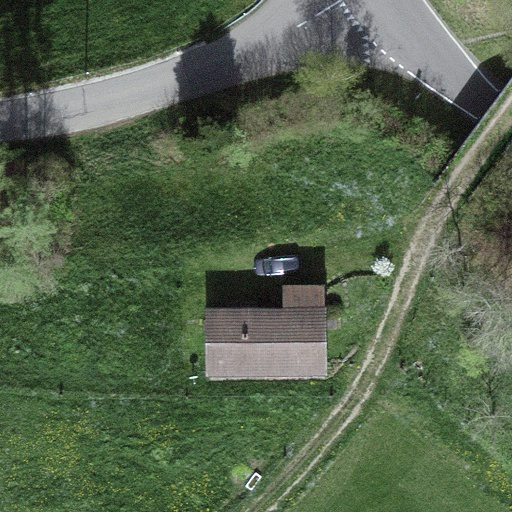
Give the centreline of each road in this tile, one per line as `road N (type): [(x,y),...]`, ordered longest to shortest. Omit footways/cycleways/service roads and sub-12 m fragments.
road 1 (track): [(466,166),(427,233),(358,393),(255,511)]
road 2 (tertiary): [(0,127),(71,118),(152,92),(335,0)]
road 3 (tertiary): [(511,119),(468,89),(381,0)]
